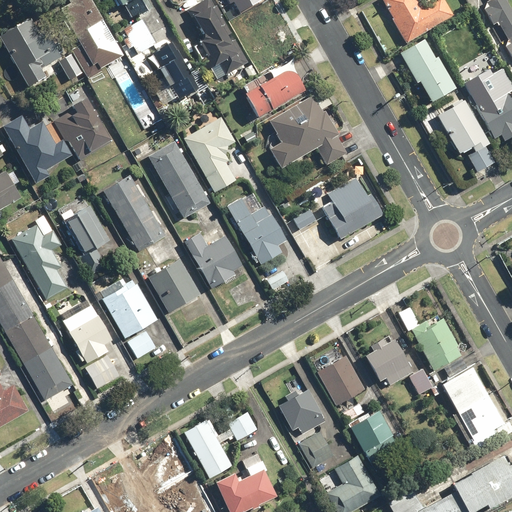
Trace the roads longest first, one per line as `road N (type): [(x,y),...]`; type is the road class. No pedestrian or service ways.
road 1 (residential): [(427,248),(0,491)]
road 2 (residential): [(314,0),(435,215)]
